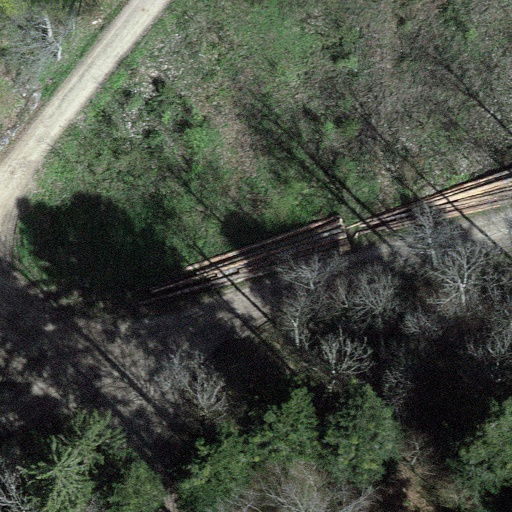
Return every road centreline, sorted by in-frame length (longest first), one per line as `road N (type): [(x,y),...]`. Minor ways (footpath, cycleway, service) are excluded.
road 1 (track): [(0,405),(82,352),(351,246),(511,231)]
road 2 (track): [(0,295),(82,352),(148,511)]
road 3 (track): [(159,0),(0,195)]
